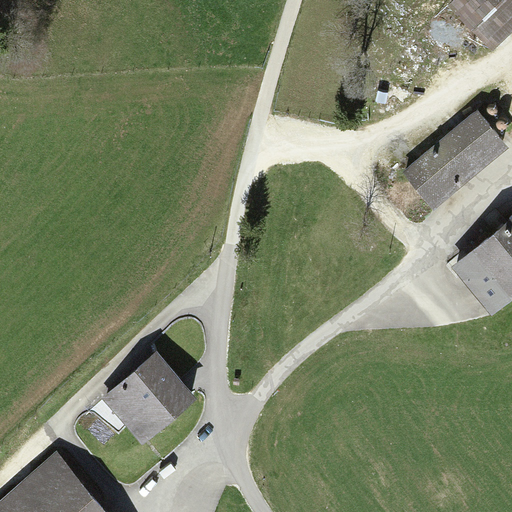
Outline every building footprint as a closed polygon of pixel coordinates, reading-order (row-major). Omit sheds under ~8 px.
[(511,0),(452,0),(447,5),(487,46),(511,21),(511,0)] [(405,160),(434,196),(506,140),(478,104),(405,160)] [(511,216),(474,253),(509,290),(511,286),(511,216)] [(108,392),(141,432),(197,387),(163,346),(108,392)] [(0,506),(0,511),(114,511),(60,452),(0,506)]
